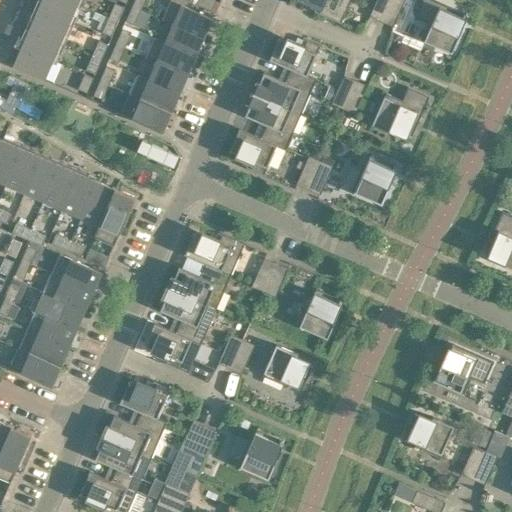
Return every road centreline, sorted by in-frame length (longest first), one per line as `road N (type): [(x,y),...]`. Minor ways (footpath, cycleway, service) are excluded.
road 1 (residential): [(511,325),(184,172)]
road 2 (residential): [(83,427),(184,172)]
road 3 (residential): [(184,172),(260,0)]
